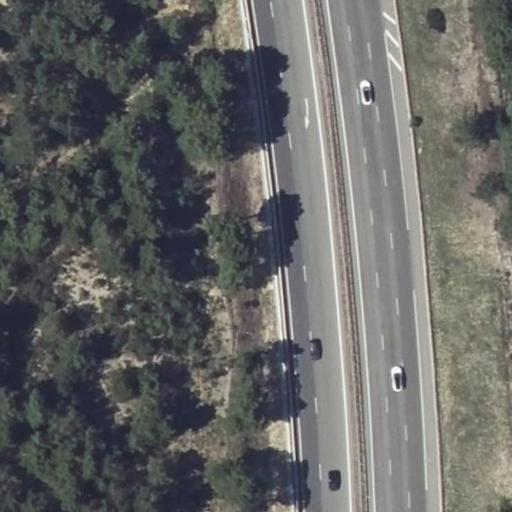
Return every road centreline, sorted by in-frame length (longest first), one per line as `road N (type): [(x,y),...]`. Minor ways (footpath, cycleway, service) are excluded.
road 1 (motorway): [(275,0),(308,253),(320,511)]
road 2 (motorway): [(400,511),(395,358),(356,0)]
